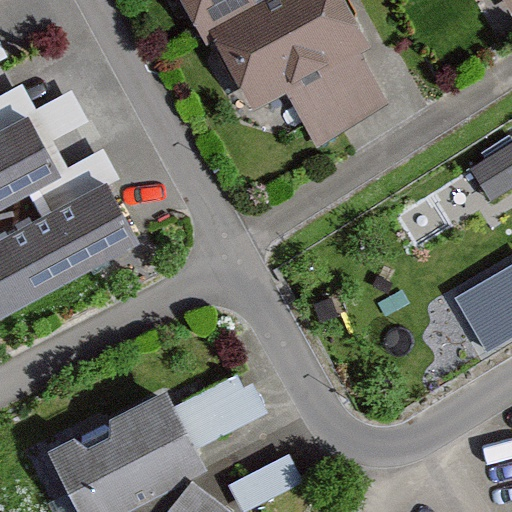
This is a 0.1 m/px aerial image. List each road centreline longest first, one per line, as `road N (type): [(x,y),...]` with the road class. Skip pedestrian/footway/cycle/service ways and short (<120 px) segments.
road 1 (residential): [(400,451),(326,421),(91,0)]
road 2 (residential): [(511,387),(400,451)]
